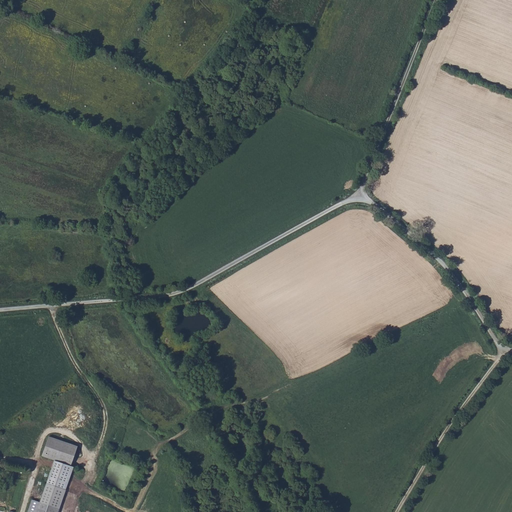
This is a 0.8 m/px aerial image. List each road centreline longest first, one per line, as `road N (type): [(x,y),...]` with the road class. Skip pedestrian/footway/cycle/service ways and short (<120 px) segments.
road 1 (track): [(511,350),(492,336),(446,264),(357,198),(176,293),(0,311)]
road 2 (track): [(361,199),(435,0)]
road 3 (track): [(397,511),(503,348)]
road 4 (track): [(50,306),(73,359),(110,410),(88,464)]
